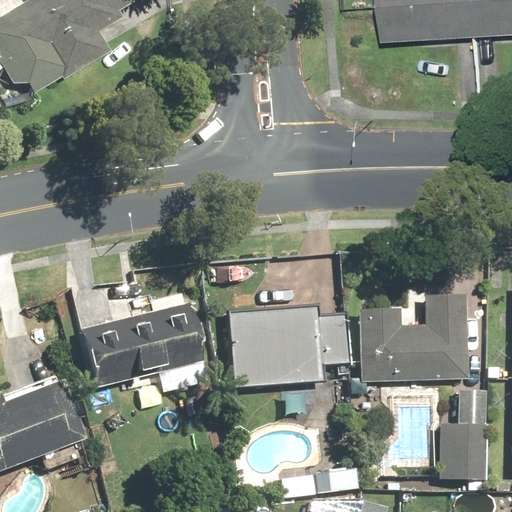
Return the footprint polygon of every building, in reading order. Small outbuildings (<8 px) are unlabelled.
[(19,0),(0,12),(0,62),(24,102),(111,49),(98,28),(143,0),(19,0)] [(511,0),(387,0),(389,40),(511,35),(511,0)] [(357,304),(357,382),(476,381),(476,286),(427,286),(427,303),(357,304)] [(196,304),(80,328),(93,387),(208,362),(196,304)] [(348,304),(229,309),(232,385),(322,381),(321,364),(351,363),(348,304)] [(65,372),(0,392),(0,471),(39,458),(44,473),(93,457),(65,372)] [(438,419),(437,477),(485,478),(486,420),(438,419)] [(118,460),(98,466),(107,499),(127,493),(118,460)] [(320,471),(279,478),(283,502),(323,495),(320,471)]
